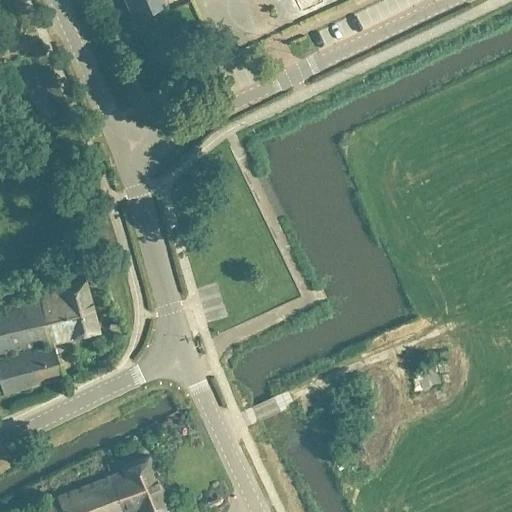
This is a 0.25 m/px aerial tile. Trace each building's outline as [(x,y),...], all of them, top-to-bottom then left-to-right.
[(163,0),(129,0),(131,3),(127,5),(133,18),(165,4),(163,0)] [(215,0),(225,38),(258,30),(250,0),(215,0)] [(347,57),(351,67),(436,30),(432,21),(347,57)] [(23,176),(17,160),(3,165),(10,181),(23,176)] [(38,292),(39,295),(0,306),(0,353),(46,342),(47,344),(0,357),(0,385),(2,394),(62,377),(52,344),(98,332),(84,280),(38,292)] [(368,457),(353,427),(332,437),(347,467),(368,457)] [(123,468),(124,471),(56,497),(62,511),(160,511),(169,508),(149,457),(123,468)]
